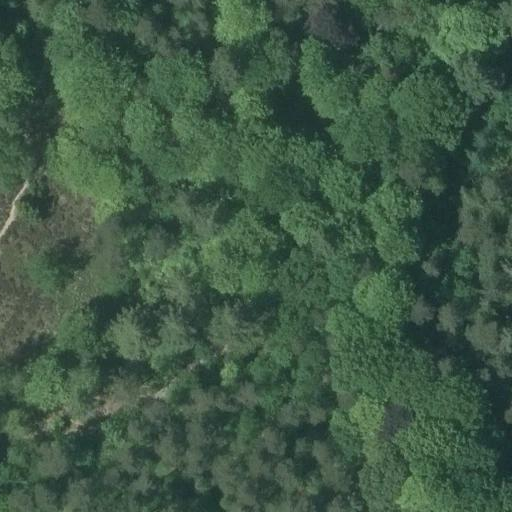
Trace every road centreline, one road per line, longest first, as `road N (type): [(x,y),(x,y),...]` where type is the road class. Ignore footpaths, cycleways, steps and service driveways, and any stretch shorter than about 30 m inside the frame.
road 1 (track): [(511,68),(438,149),(394,214),(376,269),(386,333),(473,511)]
road 2 (track): [(0,478),(161,395),(384,233)]
road 3 (track): [(243,0),(305,48),(423,43),(511,58)]
road 4 (track): [(0,24),(30,25),(45,63),(24,124),(25,189),(0,237)]
